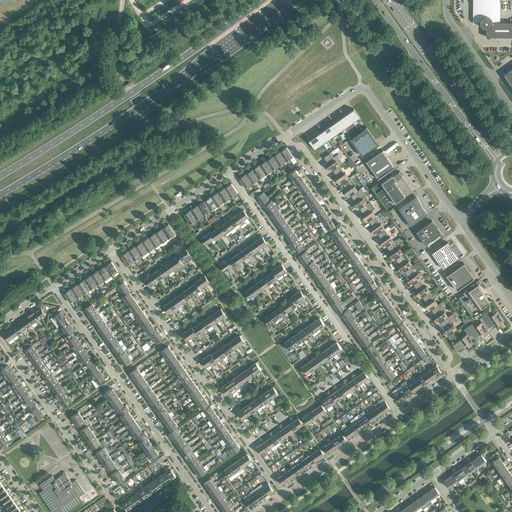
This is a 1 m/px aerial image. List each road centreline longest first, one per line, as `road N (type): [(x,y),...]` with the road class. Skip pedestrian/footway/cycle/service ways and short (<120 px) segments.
road 1 (trunk): [(0,196),(181,80),(286,0)]
road 2 (trunk): [(260,0),(0,176)]
road 3 (residential): [(444,362),(448,354),(313,162),(302,147),(293,149)]
road 4 (residential): [(444,362),(293,149)]
road 5 (residential): [(457,216),(366,89),(284,135)]
road 6 (residential): [(248,442),(112,250)]
road 7 (residential): [(362,362),(228,171)]
road 8 (track): [(0,233),(151,138),(197,119)]
road 9 (residential): [(186,475),(55,289)]
road 10 (residential): [(123,511),(0,339)]
road 11 (secondary): [(508,152),(392,0)]
road 12 (secondary): [(375,0),(478,137)]
road 13 (residential): [(228,171),(112,250)]
road 14 (residential): [(285,494),(399,414)]
road 15 (unclassified): [(446,0),(445,14),(511,108)]
